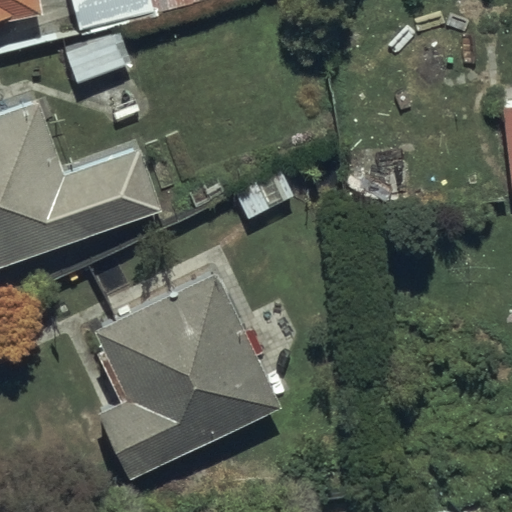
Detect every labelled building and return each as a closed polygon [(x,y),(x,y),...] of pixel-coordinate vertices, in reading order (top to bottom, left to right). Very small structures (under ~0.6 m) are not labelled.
[(73,0),(78,13),(125,0),(73,0)] [(120,20),(64,39),(75,70),(131,51),(120,20)] [(38,79),(0,92),(0,244),(161,189),(140,127),(64,153),(38,79)] [(511,87),(501,88),(507,171),(511,170),(511,87)] [(214,247),(94,309),(105,330),(98,334),(123,382),(100,394),(135,461),(285,384),(214,247)]
